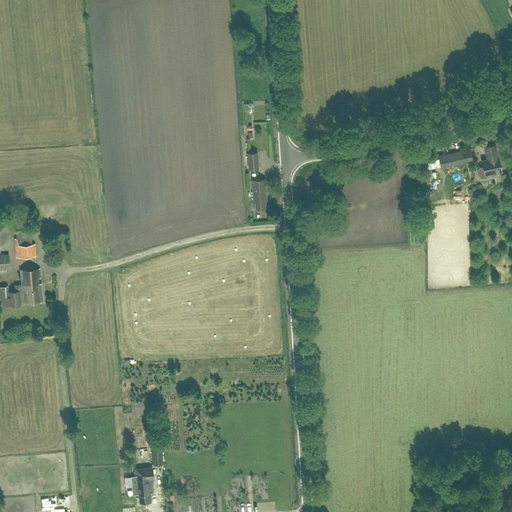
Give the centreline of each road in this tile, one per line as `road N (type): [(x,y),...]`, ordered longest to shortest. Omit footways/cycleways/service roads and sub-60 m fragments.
road 1 (unclassified): [(307,511),(285,154)]
road 2 (unclassified): [(285,154),(369,145),(511,79)]
road 3 (track): [(290,234),(270,227),(204,237),(85,270)]
road 4 (unclassified): [(285,154),(272,0)]
